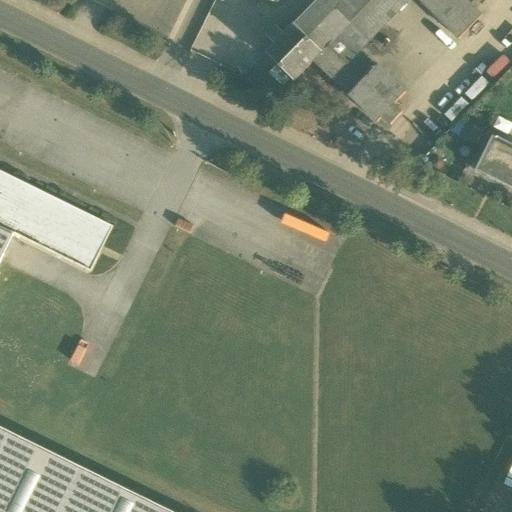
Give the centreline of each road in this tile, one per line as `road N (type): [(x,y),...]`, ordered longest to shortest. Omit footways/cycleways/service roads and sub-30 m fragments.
road 1 (residential): [(511,267),(151,90)]
road 2 (residential): [(151,90),(0,15)]
